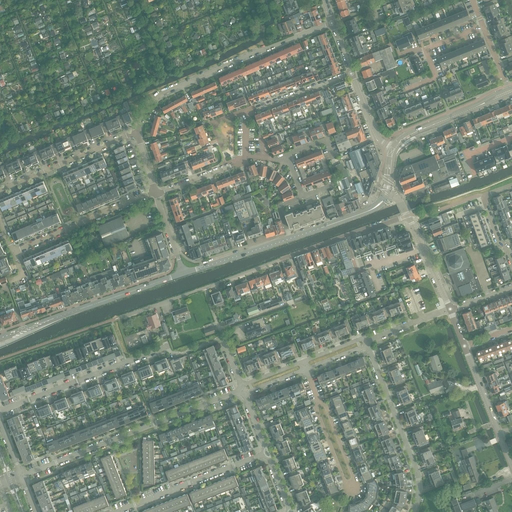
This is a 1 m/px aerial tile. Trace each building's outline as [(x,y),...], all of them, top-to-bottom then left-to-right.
[(285,0),(287,4),(284,5),(286,12),(288,11),(289,13),(294,11),(293,9),(296,8),(294,2),(293,0),(285,0)] [(403,0),(399,0),(395,2),(392,3),(394,9),(395,8),(406,4),(405,1),(404,2),(403,0)] [(498,2),(496,0),(493,0),(485,3),(486,7),(484,7),(485,10),(484,10),(486,13),(498,8),(496,9),(494,4),(498,2)] [(120,3),(122,9),(129,7),(127,1),(120,3)] [(340,12),(350,8),(348,3),(338,7),(340,11),(340,12)] [(406,7),(405,4),(406,4),(395,8),(395,10),(396,14),(397,14),(399,13),(400,15),(407,13),(406,11),(409,9),(408,7),(406,7)] [(316,9),(317,9),(315,6),(302,11),(300,12),(295,14),(295,15),(293,15),(297,23),(299,22),(297,17),(303,14),(304,17),(310,15),(311,17),(318,14),(316,9)] [(350,8),(340,12),(341,17),(350,14),(349,11),(351,10),(351,8),(350,8)] [(498,8),(486,13),(487,16),(488,16),(488,19),(491,18),(492,21),(503,16),(502,13),(500,13),(498,8)] [(470,19),(467,10),(461,12),(465,21),(470,19)] [(465,21),(461,12),(456,14),(460,23),(465,21)] [(318,14),(311,17),(312,18),(307,20),(304,21),(305,24),(307,24),(308,23),(320,19),(318,14)] [(460,23),(456,14),(451,16),(455,25),(460,23)] [(282,23),(278,25),(281,32),(285,31),(287,35),(293,33),(290,26),(294,25),(296,24),(297,23),(293,15),(285,19),(286,21),(282,23)] [(455,25),(451,16),(446,18),(450,27),(455,25)] [(492,28),(492,29),(493,32),(506,27),(504,21),(505,21),(504,17),(492,22),(494,25),(491,26),(492,28)] [(355,18),(346,22),(348,28),(357,25),(355,18)] [(450,27),(446,18),(441,20),(445,29),(450,27)] [(445,29),(441,20),(436,22),(440,31),(445,29)] [(440,31),(436,22),(431,24),(435,33),(440,31)] [(435,33),(431,24),(426,26),(430,35),(435,33)] [(348,28),(350,34),(359,31),(357,25),(348,28)] [(384,26),(374,29),(377,36),(386,33),(384,26)] [(430,35),(426,26),(421,28),(425,37),(430,35)] [(506,27),(493,32),(494,35),(495,35),(496,37),(498,36),(499,39),(511,35),(509,31),(508,32),(506,27)] [(425,37),(421,28),(416,30),(419,39),(425,37)] [(403,38),(395,41),(399,49),(403,48),(407,47),(407,46),(411,45),(410,43),(415,41),(411,32),(402,36),(403,38)] [(313,37),(315,42),(328,38),(326,33),(313,37)] [(511,39),(511,38),(511,36),(500,40),(501,44),(499,44),(500,47),(499,47),(500,50),(511,45),(511,42),(511,40),(511,39)] [(351,42),(352,47),(361,43),(366,42),(364,37),(351,42)] [(322,45),(329,43),(328,38),(315,42),(316,44),(318,43),(319,46),(321,45),(322,45)] [(487,48),(484,39),(478,41),(482,50),(487,48)] [(482,50),(478,41),(473,43),(477,52),(482,50)] [(299,43),(294,45),(297,52),(302,50),(299,43)] [(322,47),(317,48),(319,52),(331,47),(329,43),(322,45),(322,47)] [(477,52),(473,43),(468,45),(472,54),(477,52)] [(138,47),(141,53),(146,50),(143,44),(138,47)] [(294,45),(289,48),(292,55),(297,52),(294,45)] [(472,54),(468,45),(463,47),(467,56),(472,54)] [(511,45),(500,50),(502,53),(503,55),(505,55),(507,58),(511,55),(511,45)] [(367,46),(354,51),(356,56),(365,53),(364,52),(368,51),(367,46)] [(325,56),(333,53),(331,47),(319,52),(320,56),(325,54),(325,56)] [(390,47),(372,53),(375,62),(383,59),(387,70),(393,68),(397,66),(396,64),(390,47)] [(467,56),(463,47),(458,49),(462,58),(467,56)] [(289,48),(283,50),(286,57),(292,55),(289,48)] [(462,58),(458,49),(453,51),(457,60),(462,58)] [(280,51),(278,52),(281,59),(284,58),(286,57),(283,50),(281,51),(280,51)] [(457,60),(453,51),(448,53),(452,62),(457,60)] [(278,52),(273,55),(276,62),(281,59),(278,52)] [(326,57),(322,59),(323,62),(335,58),(333,53),(325,56),(326,57)] [(365,56),(357,59),(359,65),(360,68),(368,65),(367,64),(375,62),(372,53),(365,56)] [(452,62),(448,53),(443,55),(447,64),(452,62)] [(273,55),(267,57),(270,64),(276,62),(273,55)] [(415,55),(408,58),(410,62),(411,61),(415,73),(423,70),(419,58),(416,59),(416,58),(415,56),(415,55)] [(447,64),(443,55),(438,57),(442,66),(447,64)] [(267,57),(262,59),(265,66),(270,64),(267,57)] [(262,59),(257,62),(260,69),(265,66),(262,59)] [(487,59),(482,61),(487,74),(492,72),(487,59)] [(257,62),(251,64),(254,71),(260,69),(257,62)] [(330,67),(325,69),(326,72),(327,72),(339,67),(337,62),(329,65),(330,67)] [(251,64),(246,66),(249,74),(254,71),(251,64)] [(311,65),(308,66),(309,70),(310,72),(306,73),(309,81),(315,79),(312,72),(313,71),(311,65)] [(246,66),(241,69),(244,76),(246,81),(248,80),(246,75),(249,74),(246,66)] [(364,78),(372,75),(371,72),(373,71),(372,68),(370,69),(370,68),(362,72),(364,78)] [(387,70),(381,72),(383,77),(389,75),(390,79),(396,76),(393,68),(387,70)] [(241,69),(235,71),(238,78),(244,76),(241,69)] [(291,69),(289,70),(292,78),(289,80),(292,87),(297,85),(293,75),(292,71),(291,69)] [(235,71),(230,73),(233,81),(238,78),(235,71)] [(284,76),(282,72),(281,73),(281,75),(283,79),(287,89),(292,87),(289,80),(286,81),(284,75),(284,76)] [(230,73),(225,76),(228,83),(233,81),(230,73)] [(299,73),(293,75),(297,85),(302,83),(299,73)] [(300,75),(303,83),(309,81),(306,73),(300,75)] [(225,76),(219,78),(222,85),(228,83),(225,76)] [(276,85),(273,76),(270,77),(276,93),(282,91),(279,83),(276,85)] [(478,87),(485,85),(489,84),(486,76),(475,80),(478,87)] [(268,87),(271,95),(276,93),(270,77),(268,78),(271,86),(268,87)] [(373,80),(366,83),(369,91),(383,85),(379,77),(373,80)] [(262,80),(265,88),(262,90),(265,97),(270,95),(264,79),(262,80)] [(335,92),(336,92),(337,95),(338,95),(338,96),(340,95),(338,91),(346,88),(344,81),(336,84),(337,88),(334,89),(335,92)] [(254,83),(260,99),(265,97),(262,90),(259,91),(258,86),(258,87),(256,82),(254,83)] [(458,82),(453,84),(454,87),(458,98),(462,96),(461,96),(463,95),(459,85),(458,82)] [(252,84),(255,92),(252,93),(255,101),(260,99),(254,83),(252,84)] [(211,90),(209,85),(203,87),(205,93),(208,91),(211,97),(214,96),(212,93),(211,90)] [(453,85),(448,87),(449,89),(453,99),(454,99),(455,99),(458,98),(454,87),(453,85)] [(244,87),(246,93),(249,100),(250,103),(255,101),(252,93),(250,94),(246,86),(244,87)] [(453,99),(449,89),(443,91),(447,102),(451,101),(451,100),(453,99)] [(322,90),(319,91),(314,93),(318,104),(322,102),(320,99),(321,98),(321,97),(324,96),(322,90)] [(327,90),(323,92),(326,101),(329,100),(328,97),(331,96),(332,96),(331,93),(328,94),(327,90)] [(382,91),(372,95),(375,101),(384,97),(383,94),(384,93),(383,91),(382,91)] [(246,93),(237,96),(238,99),(241,106),(247,103),(246,101),(249,100),(246,93)] [(315,105),(318,104),(314,93),(309,95),(312,102),(313,102),(315,105)] [(337,101),(338,103),(341,102),(342,102),(343,102),(343,101),(350,98),(349,94),(343,96),(341,96),(342,99),(337,101)] [(309,95),(308,95),(303,97),(307,108),(308,108),(307,106),(310,105),(309,103),(312,102),(309,95)] [(443,104),(439,95),(433,97),(437,106),(439,105),(443,104)] [(188,101),(185,96),(179,99),(186,112),(188,111),(185,105),(186,105),(185,102),(188,101)] [(303,106),(304,110),(307,108),(303,97),(298,99),(301,106),(303,106)] [(387,100),(385,100),(384,97),(375,101),(377,107),(386,103),(388,103),(387,100)] [(428,99),(428,97),(428,98),(432,108),(435,107),(435,106),(437,106),(433,97),(428,99)] [(344,106),(345,106),(352,103),(350,98),(343,101),(343,102),(342,102),(341,102),(342,105),(340,106),(341,108),(343,107),(343,108),(344,107),(343,106),(344,106)] [(432,108),(428,98),(422,100),(426,110),(428,109),(428,110),(432,108)] [(186,112),(179,99),(173,102),(177,109),(182,107),(185,113),(186,112)] [(241,106),(238,99),(233,101),(235,108),(241,106)] [(298,99),(297,99),(292,101),(297,113),(301,111),(299,107),(301,106),(298,99)] [(227,103),(229,110),(235,108),(233,101),(227,103)] [(292,110),(293,114),(297,113),(292,101),(288,103),(290,110),(292,110)] [(177,109),(173,102),(168,105),(175,118),(176,117),(174,113),(175,113),(174,111),(177,109)] [(222,102),(214,105),(214,106),(217,115),(223,112),(222,109),(224,108),(222,102)] [(415,104),(415,103),(419,113),(422,112),(424,111),(421,102),(415,104)] [(292,116),(287,103),(282,105),(286,116),(289,115),(289,117),(292,116)] [(419,113),(415,103),(409,105),(413,115),(415,114),(415,115),(419,113)] [(377,110),(379,115),(388,111),(387,108),(391,106),(390,104),(377,110)] [(170,113),(173,119),(175,118),(168,105),(162,108),(164,113),(167,112),(168,114),(170,113)] [(214,105),(208,107),(208,108),(209,110),(212,117),(217,115),(214,106),(214,105)] [(286,116),(282,105),(276,107),(281,119),(282,119),(282,118),(281,114),(284,113),(285,116),(286,116)] [(413,115),(409,105),(404,107),(408,118),(412,116),(413,115)] [(506,106),(500,108),(504,117),(505,119),(510,116),(509,114),(506,106)] [(208,107),(202,110),(203,112),(206,119),(212,117),(209,110),(208,108),(208,107)] [(271,109),(274,117),(277,116),(280,123),(282,123),(281,119),(276,107),(271,109)] [(500,108),(495,110),(498,119),(504,117),(500,108)] [(273,117),(270,109),(265,111),(270,123),(272,122),(271,121),(274,120),(273,117)] [(344,119),(346,119),(357,115),(355,110),(349,112),(347,113),(348,116),(347,116),(346,117),(346,116),(344,117),(344,119)] [(489,113),(493,121),(494,124),(499,122),(498,119),(495,110),(489,113)] [(265,111),(260,113),(264,123),(265,125),(270,123),(265,111)] [(387,114),(389,113),(388,111),(379,115),(381,120),(388,117),(387,114)] [(132,122),(128,112),(119,115),(123,124),(126,123),(126,124),(132,122)] [(264,123),(260,113),(255,115),(259,127),(261,127),(262,126),(261,124),(264,123)] [(488,126),(490,125),(489,122),(493,121),(489,113),(484,115),(487,123),(488,126)] [(121,125),(123,124),(119,115),(111,119),(116,129),(121,127),(121,125)] [(161,117),(156,115),(154,122),(159,123),(162,124),(165,125),(166,122),(163,121),(163,120),(160,120),(161,117)] [(357,115),(346,119),(348,124),(350,123),(351,122),(351,123),(359,120),(357,115)] [(385,120),(386,122),(386,123),(387,124),(388,126),(389,126),(389,128),(392,127),(391,125),(392,125),(395,124),(394,120),(396,119),(396,117),(395,115),(392,116),(393,117),(385,120)] [(484,115),(479,117),(478,117),(481,125),(482,125),(487,123),(484,115)] [(472,119),(476,128),(481,125),(478,117),(472,119)] [(110,131),(116,129),(111,119),(103,122),(107,131),(109,130),(110,131)] [(471,130),(476,142),(480,140),(474,127),(472,127),(469,121),(468,121),(466,121),(466,122),(463,123),(464,126),(459,128),(462,135),(467,134),(466,132),(471,130)] [(104,133),(107,131),(103,122),(95,126),(99,136),(105,134),(104,133)] [(327,124),(326,123),(323,124),(325,130),(328,129),(330,133),(329,133),(330,133),(336,131),(335,131),(332,122),(327,124)] [(325,130),(323,124),(315,127),(318,137),(324,135),(322,131),(325,130)] [(202,125),(194,128),(196,134),(204,131),(202,125)] [(93,139),(99,136),(95,126),(86,129),(90,139),(93,137),(93,139)] [(356,143),(359,142),(366,139),(363,131),(361,126),(334,136),(340,151),(351,147),(349,140),(353,138),(353,139),(354,139),(356,143)] [(451,128),(449,129),(452,137),(454,142),(457,140),(459,139),(461,143),(464,142),(460,132),(457,133),(454,127),(453,126),(451,127),(451,128)] [(313,139),(313,140),(318,137),(315,127),(306,130),(308,136),(311,135),(313,139)] [(83,143),(88,141),(88,140),(90,139),(86,129),(78,133),(83,143)] [(449,129),(443,131),(446,139),(449,138),(451,143),(454,142),(452,137),(449,129)] [(308,136),(306,130),(298,133),(301,144),(307,142),(307,141),(306,138),(308,136)] [(198,139),(207,136),(204,131),(196,134),(198,139)] [(74,146),(76,145),(77,146),(83,143),(78,133),(70,137),(74,146)] [(301,144),(298,133),(289,137),(292,143),(294,142),(296,145),(296,146),(301,144)] [(268,141),(267,141),(270,147),(280,143),(282,142),(279,135),(277,136),(277,134),(270,136),(272,139),(268,141)] [(438,136),(436,137),(440,149),(442,149),(441,147),(442,146),(441,143),(444,142),(442,135),(441,135),(440,135),(439,136),(438,136)] [(201,145),(209,142),(207,136),(198,139),(201,145)] [(74,146),(70,137),(62,140),(66,150),(72,148),(71,147),(74,146)] [(440,149),(436,137),(433,138),(432,138),(431,139),(430,140),(432,147),(436,146),(437,148),(438,150),(440,149)] [(66,150),(62,140),(53,144),(57,153),(60,152),(60,153),(66,150)] [(156,141),(151,143),(153,150),(159,148),(161,147),(161,145),(160,143),(159,140),(156,141)] [(373,179),(375,179),(379,167),(381,162),(378,156),(376,149),(373,142),(367,145),(361,148),(368,166),(358,169),(359,172),(362,178),(365,177),(367,183),(364,184),(365,188),(369,197),(370,194),(371,191),(373,184),(374,181),(373,179)] [(57,153),(53,144),(45,147),(50,157),(55,155),(55,154),(57,153)] [(275,154),(285,150),(282,144),(272,148),(274,154),(275,154)] [(506,145),(501,148),(506,160),(511,158),(511,157),(511,156),(511,150),(509,151),(506,145)] [(116,154),(116,155),(125,151),(124,146),(114,150),(116,154)] [(211,146),(207,147),(205,148),(206,151),(209,150),(210,154),(208,155),(210,163),(216,161),(213,153),(211,146)] [(44,160),(50,157),(45,147),(37,151),(41,160),(43,159),(44,160)] [(356,170),(358,169),(368,166),(361,148),(349,153),(356,170)] [(497,155),(494,157),(497,163),(500,161),(500,160),(505,158),(506,161),(506,160),(501,148),(495,150),(497,155)] [(38,161),(41,160),(37,151),(30,154),(29,154),(33,165),(39,162),(38,161)] [(116,155),(118,160),(127,156),(125,151),(116,155)] [(321,151),(314,154),(317,161),(320,160),(322,165),(326,164),(321,151)] [(167,155),(166,152),(161,154),(155,156),(157,162),(163,160),(162,157),(167,155)] [(33,165),(29,154),(20,158),(24,167),(27,166),(27,167),(33,165)] [(202,158),(205,165),(206,165),(208,165),(208,164),(210,163),(208,155),(207,154),(202,156),(202,158)] [(303,158),(306,165),(317,161),(314,154),(303,158)] [(448,156),(443,158),(446,166),(449,175),(460,171),(454,154),(452,155),(448,156)] [(416,178),(428,173),(440,168),(437,161),(435,155),(404,167),(401,173),(399,178),(414,172),(416,178)] [(107,167),(103,156),(98,158),(102,167),(105,166),(106,168),(107,167)] [(119,165),(128,161),(127,156),(118,160),(120,165),(119,165)] [(492,156),(487,158),(491,167),(490,167),(491,170),(493,169),(492,167),(492,166),(496,165),(492,156)] [(22,168),(24,167),(20,158),(12,161),(16,172),(22,169),(22,168)] [(97,169),(102,167),(98,158),(93,160),(97,169)] [(205,165),(202,158),(196,160),(199,167),(205,165)] [(301,173),(301,174),(305,172),(302,166),(306,165),(303,158),(296,161),(301,173)] [(440,159),(437,161),(440,168),(446,166),(443,158),(440,159)] [(487,158),(483,159),(486,169),(490,167),(491,167),(487,158)] [(483,159),(478,161),(482,170),(483,170),(486,169),(483,159)] [(92,172),(97,169),(93,160),(88,162),(92,172)] [(192,167),(193,169),(199,167),(196,160),(191,162),(190,160),(187,161),(189,167),(190,168),(192,167)] [(348,167),(350,170),(354,169),(351,160),(346,162),(348,167)] [(11,174),(16,172),(12,161),(4,165),(8,174),(10,173),(11,174)] [(121,170),(130,167),(128,161),(119,165),(121,170)] [(187,161),(178,164),(179,166),(182,174),(182,173),(183,174),(185,173),(185,172),(188,171),(187,168),(189,167),(187,161)] [(478,161),(474,163),(477,172),(481,171),(482,173),(483,173),(484,173),(483,170),(482,170),(478,161)] [(87,174),(92,172),(88,162),(83,165),(87,174)] [(247,172),(249,178),(258,175),(254,164),(249,167),(250,171),(247,172)] [(259,175),(259,176),(265,177),(267,166),(261,165),(261,166),(259,166),(256,167),(255,165),(255,164),(254,164),(258,175),(259,175)] [(322,165),(324,171),(321,173),(324,180),(331,177),(326,164),(322,165)] [(83,165),(78,167),(82,176),(87,174),(83,165)] [(182,174),(179,166),(173,169),(175,176),(182,174)] [(267,167),(267,166),(265,177),(267,177),(266,178),(272,181),(276,171),(271,168),(271,169),(267,168),(267,167)] [(82,176),(78,167),(73,169),(77,178),(82,176)] [(122,176),(131,172),(130,167),(121,170),(123,175),(122,176)] [(166,171),(169,178),(175,176),(173,169),(169,170),(169,168),(166,169),(166,171)] [(73,169),(68,171),(72,180),(73,183),(78,180),(77,178),(73,169)] [(345,169),(338,171),(345,189),(347,194),(349,200),(350,200),(355,211),(357,210),(362,208),(360,204),(358,198),(357,199),(355,200),(353,195),(357,193),(354,184),(348,170),(345,169)] [(63,173),(67,182),(72,180),(68,171),(63,173)] [(166,171),(163,172),(163,171),(160,172),(163,181),(166,180),(166,181),(169,179),(169,178),(166,171)] [(276,171),(277,171),(276,171),(272,181),(274,182),(273,183),(277,186),(284,178),(280,174),(279,174),(279,175),(276,173),(276,171)] [(124,181),(133,177),(131,172),(122,176),(124,180),(124,181)] [(245,179),(246,178),(243,172),(238,174),(241,183),(242,183),(241,183),(246,181),(245,179)] [(306,186),(306,187),(313,184),(310,177),(307,178),(305,172),(301,174),(306,186)] [(399,178),(401,185),(402,186),(407,184),(407,182),(416,179),(416,178),(414,172),(399,178)] [(324,180),(321,173),(310,177),(313,184),(324,180)] [(232,176),(236,185),(241,183),(238,174),(232,176)] [(230,188),(231,187),(230,185),(233,183),(234,186),(235,189),(237,188),(236,185),(232,176),(227,178),(230,188)] [(421,176),(417,177),(418,180),(414,182),(416,189),(425,186),(421,176)] [(125,186),(135,182),(133,177),(124,181),(126,186),(125,186)] [(227,186),(228,189),(230,188),(227,178),(221,180),(224,187),(227,186)] [(284,179),(285,178),(284,178),(277,186),(279,188),(278,188),(281,193),(290,187),(287,182),(286,182),(283,180),(284,178),(284,179)] [(457,178),(450,180),(453,187),(459,185),(457,178)] [(216,182),(218,189),(224,187),(221,180),(216,182)] [(436,193),(453,187),(450,180),(434,187),(436,193)] [(48,193),(47,191),(43,181),(38,184),(43,195),(48,193)] [(125,186),(128,191),(136,188),(135,182),(125,186)] [(358,194),(364,191),(360,182),(354,184),(357,193),(358,194)] [(407,184),(402,186),(405,194),(416,189),(414,182),(409,183),(407,184)] [(205,185),(206,186),(208,193),(209,195),(215,193),(211,184),(209,185),(209,183),(205,185)] [(38,184),(33,186),(37,195),(38,197),(43,195),(38,184)] [(32,197),(37,195),(33,186),(28,188),(32,197)] [(200,188),(203,195),(208,193),(206,186),(200,188)] [(290,187),(281,193),(282,195),(281,195),(284,201),(293,197),(294,197),(291,191),(289,188),(290,187)] [(27,199),(32,197),(28,188),(23,190),(27,199)] [(120,197),(116,188),(111,190),(115,199),(120,197)] [(203,195),(200,188),(195,190),(198,197),(203,195)] [(18,192),(22,201),(23,204),(28,202),(27,199),(23,190),(18,192)] [(110,201),(115,199),(111,190),(106,192),(110,201)] [(196,201),(195,198),(198,197),(195,190),(189,192),(190,195),(189,196),(192,202),(196,201)] [(17,204),(22,201),(18,192),(13,194),(17,204)] [(105,204),(110,201),(106,192),(101,194),(105,204)] [(18,206),(17,204),(13,194),(9,196),(12,206),(13,206),(13,208),(18,206)] [(100,206),(105,204),(101,194),(96,196),(100,206)] [(350,200),(349,200),(347,194),(342,196),(348,213),(353,211),(353,212),(355,211),(350,200)] [(503,201),(501,195),(493,198),(496,204),(503,201)] [(9,196),(4,199),(8,208),(12,206),(9,196)] [(96,208),(100,206),(96,196),(92,199),(96,208)] [(169,200),(171,205),(178,203),(181,202),(179,196),(169,200)] [(348,213),(342,196),(339,197),(341,203),(336,204),(335,202),(334,202),(335,205),(336,210),(339,217),(348,213)] [(91,210),(96,208),(92,199),(87,201),(91,210)] [(250,218),(243,200),(234,203),(240,222),(250,218)] [(503,201),(496,204),(498,209),(505,207),(507,206),(505,200),(503,201)] [(86,212),(91,210),(87,201),(82,203),(86,212)] [(178,203),(171,205),(173,211),(180,208),(178,203),(181,202),(178,203)] [(82,203),(76,205),(80,214),(86,212),(82,203)] [(325,218),(325,217),(326,217),(325,217),(321,204),(316,206),(317,208),(314,209),(314,207),(309,208),(310,210),(308,211),(307,209),(303,211),(303,213),(301,214),(300,212),(296,214),(297,215),(294,216),(293,212),(285,215),(290,228),(294,226),(295,229),(301,226),(302,226),(308,224),(309,223),(314,221),(316,221),(321,219),(322,218),(323,219),(324,219),(325,219),(325,218)] [(234,211),(231,205),(225,207),(227,214),(234,211)] [(337,212),(336,211),(335,207),(326,210),(328,213),(327,214),(330,220),(339,217),(337,212)] [(505,207),(498,209),(500,215),(507,212),(505,207)] [(278,211),(273,213),(275,222),(276,224),(279,234),(285,232),(284,230),(278,211)] [(447,212),(442,214),(446,224),(451,222),(448,215),(447,212)] [(478,212),(469,215),(471,220),(480,217),(478,212)] [(509,218),(507,212),(500,215),(502,221),(509,218)] [(61,223),(57,213),(52,216),(56,225),(61,223)] [(183,216),(185,216),(184,213),(182,214),(175,216),(177,222),(184,219),(183,216)] [(97,224),(106,244),(129,235),(123,221),(126,220),(124,216),(121,217),(120,214),(97,224)] [(56,225),(52,216),(47,218),(51,227),(56,225)] [(261,222),(258,216),(253,217),(255,221),(254,221),(256,227),(251,228),(252,230),(247,232),(250,238),(265,233),(261,222)] [(36,220),(37,222),(41,231),(46,229),(42,220),(41,217),(36,220)] [(46,229),(51,227),(47,218),(42,220),(46,229)] [(229,247),(236,245),(234,237),(233,234),(231,230),(227,218),(223,220),(224,223),(227,234),(225,235),(229,247)] [(269,225),(267,226),(271,236),(275,235),(279,234),(276,224),(274,225),(272,218),(268,219),(269,221),(267,221),(269,225)] [(511,224),(509,218),(502,221),(504,226),(511,224)] [(432,230),(440,226),(442,226),(440,219),(438,220),(431,223),(429,223),(430,226),(431,229),(432,229),(432,230)] [(36,233),(41,231),(37,222),(32,224),(36,233)] [(187,223),(178,226),(180,233),(189,230),(194,228),(193,227),(189,228),(187,223)] [(442,234),(444,237),(457,233),(461,231),(458,223),(444,228),(444,227),(441,228),(440,226),(432,230),(431,231),(432,233),(433,233),(434,236),(440,234),(440,235),(442,234)] [(31,236),(36,233),(32,224),(27,226),(31,236)] [(26,238),(31,236),(27,226),(22,228),(26,238)] [(389,227),(383,229),(387,241),(387,240),(387,239),(392,237),(392,236),(391,233),(389,228),(389,227)] [(21,240),(26,238),(22,228),(17,231),(21,240)] [(383,229),(378,231),(382,242),(387,241),(383,229)] [(189,230),(180,233),(183,239),(191,236),(189,230)] [(12,233),(16,242),(21,240),(17,231),(12,233)] [(378,231),(372,233),(376,244),(382,242),(378,231)] [(244,233),(240,235),(239,232),(236,233),(233,234),(234,237),(237,243),(246,240),(244,233)] [(400,242),(401,241),(410,238),(408,232),(398,236),(400,242)] [(149,237),(157,259),(133,267),(137,279),(138,279),(143,277),(142,276),(144,275),(145,276),(150,275),(149,273),(151,273),(152,274),(159,272),(158,270),(161,269),(161,271),(164,270),(167,269),(169,268),(169,265),(171,264),(170,264),(171,264),(169,258),(168,258),(167,258),(167,255),(169,254),(166,247),(165,247),(164,246),(166,245),(164,240),(162,240),(162,239),(163,238),(162,233),(149,237)] [(372,233),(367,235),(371,246),(376,244),(372,233)] [(461,244),(457,233),(444,237),(437,240),(441,251),(461,244)] [(219,236),(224,249),(228,248),(225,237),(224,234),(220,236),(219,236)] [(362,236),(361,236),(365,248),(366,247),(365,246),(370,244),(371,246),(367,235),(362,236)] [(183,239),(185,246),(188,244),(193,243),(191,236),(183,239)] [(361,236),(356,238),(360,249),(365,248),(361,236)] [(208,240),(212,253),(216,252),(212,241),(212,238),(208,240)] [(356,238),(350,240),(354,250),(360,248),(360,249),(356,238)] [(410,238),(401,241),(403,246),(412,243),(410,238)] [(488,239),(479,242),(481,247),(490,244),(488,239)] [(64,242),(63,242),(68,251),(73,249),(69,240),(64,242)] [(212,253),(208,240),(204,241),(204,242),(208,254),(212,253)] [(347,240),(344,240),(336,243),(340,254),(343,261),(353,258),(347,240)] [(63,242),(59,244),(63,254),(68,251),(63,242)] [(192,260),(196,259),(202,257),(199,246),(201,246),(200,245),(199,242),(189,245),(190,249),(189,249),(192,260)] [(208,254),(204,242),(200,243),(204,256),(208,254)] [(331,245),(330,245),(333,255),(334,254),(334,256),(340,254),(336,243),(331,245)] [(412,243),(403,246),(405,252),(414,249),(412,243)] [(54,246),(53,246),(58,256),(63,254),(59,244),(54,246)] [(319,249),(322,258),(327,256),(329,262),(331,261),(332,263),(336,261),(334,257),(333,255),(330,245),(324,247),(319,249)] [(49,249),(53,258),(58,256),(53,246),(49,249)] [(122,254),(121,252),(120,247),(119,247),(120,248),(114,250),(116,256),(122,254)] [(455,286),(456,288),(455,288),(456,291),(459,297),(472,292),(476,291),(478,290),(482,289),(477,276),(474,277),(464,248),(446,254),(444,258),(450,275),(451,274),(455,286)] [(44,251),(44,250),(49,262),(54,260),(53,258),(49,249),(44,251)] [(312,251),(316,262),(322,261),(318,249),(312,251)] [(39,253),(43,264),(44,264),(49,262),(44,250),(43,250),(44,251),(39,253)] [(313,265),(314,264),(310,252),(304,254),(307,264),(308,267),(309,270),(315,269),(313,265)] [(34,255),(38,266),(43,264),(39,253),(34,255)] [(7,257),(5,258),(4,255),(0,257),(0,267),(9,263),(7,257)] [(34,255),(29,257),(33,266),(34,268),(38,266),(34,255)] [(294,257),(295,258),(298,268),(304,266),(304,265),(304,264),(302,264),(299,256),(294,257)] [(491,262),(496,261),(497,264),(504,262),(506,261),(505,259),(504,260),(502,256),(498,257),(495,259),(492,260),(491,260),(491,262)] [(24,259),(28,268),(33,266),(29,257),(24,259)] [(344,262),(346,268),(353,266),(351,260),(344,262)] [(507,264),(506,265),(504,262),(497,264),(493,266),(493,268),(498,266),(499,269),(495,271),(508,266),(507,264)] [(10,270),(12,269),(9,263),(0,267),(0,271),(1,273),(0,273),(0,274),(1,277),(12,273),(10,270)] [(131,281),(137,279),(133,267),(132,264),(128,266),(129,269),(127,270),(131,281)] [(406,270),(408,270),(409,273),(418,270),(416,266),(415,266),(414,264),(405,268),(406,270)] [(292,265),(288,267),(287,266),(285,267),(285,268),(286,273),(284,274),(286,280),(297,276),(295,273),(294,270),(293,270),(292,265)] [(501,275),(494,278),(510,272),(509,270),(508,270),(506,267),(508,266),(495,271),(495,273),(500,272),(501,275)] [(345,269),(341,271),(343,276),(355,272),(354,267),(346,270),(345,269)] [(125,283),(131,281),(127,270),(127,268),(124,268),(125,269),(121,271),(125,283)] [(113,287),(119,285),(114,269),(108,271),(113,287)] [(276,271),(275,271),(279,282),(283,280),(283,279),(284,278),(281,269),(278,270),(277,270),(276,270),(276,271)] [(117,270),(115,271),(119,285),(125,283),(121,271),(118,273),(117,270)] [(367,270),(357,274),(358,278),(368,275),(367,270)] [(419,274),(418,270),(409,273),(410,277),(409,277),(410,280),(415,278),(416,281),(421,279),(420,276),(419,276),(418,274),(419,274)] [(108,271),(102,273),(103,278),(107,289),(113,287),(108,271)] [(279,282),(275,271),(274,271),(272,272),(269,273),(274,285),(279,283),(279,282)] [(508,273),(510,272),(494,278),(496,283),(499,282),(498,279),(502,277),(503,281),(511,277),(511,276),(511,275),(510,276),(508,273)] [(102,273),(96,275),(98,283),(101,291),(107,289),(103,278),(102,273)] [(261,276),(266,288),(272,286),(267,274),(265,275),(264,275),(262,275),(262,276),(261,276)] [(96,275),(90,277),(92,282),(91,282),(95,293),(98,292),(101,291),(98,283),(96,275)] [(360,283),(370,279),(368,275),(358,278),(357,279),(359,283),(360,283)] [(255,278),(255,279),(258,288),(264,286),(260,276),(258,278),(257,277),(256,278),(255,278)] [(252,280),(249,281),(252,290),(258,288),(255,279),(254,279),(253,279),(252,279),(252,280)] [(300,287),(301,290),(305,289),(302,281),(301,279),(297,280),(299,287),(300,287)] [(95,293),(91,282),(86,284),(89,295),(95,293)] [(242,283),(241,284),(245,294),(249,293),(248,291),(250,291),(247,282),(244,283),(244,282),(242,283)] [(83,297),(89,295),(86,284),(82,285),(79,286),(83,297)] [(236,286),(237,290),(239,296),(240,296),(245,294),(241,284),(240,284),(239,284),(238,285),(236,286)] [(68,290),(67,290),(71,302),(77,299),(73,288),(72,286),(68,287),(69,290),(68,290)] [(83,297),(79,286),(73,288),(77,299),(83,297)] [(239,296),(237,290),(233,291),(232,287),(225,289),(228,297),(231,296),(232,298),(235,297),(236,300),(235,300),(235,301),(241,299),(240,298),(240,296),(239,296)] [(363,292),(362,292),(364,297),(365,297),(371,294),(372,297),(376,296),(375,293),(373,288),(363,292)] [(64,289),(65,291),(61,292),(61,293),(63,297),(65,304),(71,302),(67,290),(68,290),(67,289),(64,289)] [(215,303),(216,303),(217,306),(223,303),(222,301),(223,301),(220,291),(219,292),(219,291),(214,293),(212,294),(215,303)] [(293,299),(291,292),(284,294),(286,301),(293,299)] [(53,294),(53,296),(57,306),(62,304),(59,295),(57,296),(56,293),(53,294)] [(40,294),(34,296),(36,301),(40,312),(46,310),(42,299),(40,294)] [(48,298),(48,297),(47,297),(51,308),(57,306),(53,296),(48,298)] [(51,308),(47,297),(42,299),(46,310),(51,308)] [(273,301),(270,297),(269,298),(273,307),(279,304),(277,299),(273,301)] [(269,298),(270,300),(264,302),(267,309),(273,307),(269,298)] [(505,298),(501,300),(503,307),(506,306),(507,309),(509,308),(505,298)] [(192,306),(187,308),(188,311),(193,309),(194,313),(195,313),(201,310),(202,310),(198,299),(193,301),(191,302),(190,302),(191,303),(192,306)] [(504,309),(503,307),(501,300),(496,301),(500,311),(504,309)] [(23,301),(18,302),(20,310),(23,318),(24,318),(25,318),(26,317),(29,316),(26,308),(23,301)] [(36,301),(31,303),(32,306),(34,314),(40,312),(36,301)] [(402,301),(399,302),(394,304),(397,313),(400,312),(403,311),(406,310),(402,301)] [(498,312),(500,311),(496,301),(492,303),(494,310),(497,309),(498,312)] [(395,314),(397,313),(394,304),(388,306),(385,307),(389,316),(392,315),(395,314)] [(490,322),(488,323),(489,326),(489,325),(491,331),(497,329),(496,325),(494,322),(495,322),(494,321),(492,315),(488,304),(483,306),(486,315),(488,319),(490,322)] [(176,315),(173,316),(175,323),(179,322),(177,318),(184,316),(186,320),(191,318),(188,311),(187,308),(187,306),(183,308),(182,308),(174,311),(176,315)] [(259,312),(257,306),(250,308),(253,314),(259,312)] [(383,308),(377,310),(381,320),(383,318),(383,319),(386,318),(386,317),(389,316),(385,307),(383,308)] [(10,323),(17,320),(13,309),(6,311),(7,314),(10,323)] [(371,313),(369,314),(372,323),(375,322),(378,321),(381,320),(377,310),(371,313)] [(465,319),(473,316),(471,311),(463,314),(463,316),(463,317),(464,319),(465,319)] [(10,323),(7,314),(0,316),(3,325),(10,323)] [(160,325),(156,314),(147,317),(149,323),(147,324),(149,329),(151,328),(151,329),(160,325)] [(366,315),(360,317),(364,326),(367,325),(369,324),(372,323),(369,314),(366,315)] [(467,324),(467,325),(475,322),(473,316),(465,319),(466,322),(465,322),(466,325),(467,324)] [(358,328),(361,327),(364,326),(360,317),(356,319),(355,318),(355,317),(354,317),(353,317),(352,317),(350,317),(355,329),(358,328)] [(253,325),(245,328),(248,335),(253,334),(254,336),(257,335),(259,334),(260,334),(262,333),(263,333),(261,327),(265,326),(262,318),(252,321),(253,325)] [(344,322),(344,323),(339,325),(343,334),(346,333),(349,332),(352,331),(347,319),(345,320),(344,320),(344,321),(344,322)] [(475,322),(467,325),(468,327),(467,328),(468,331),(469,330),(469,331),(476,328),(477,329),(481,327),(479,321),(475,322)] [(164,332),(160,333),(162,337),(169,334),(169,333),(165,323),(162,324),(164,332)] [(334,327),(331,329),(335,338),(337,336),(337,337),(340,336),(340,335),(343,334),(339,325),(334,327)] [(328,330),(328,329),(323,332),(326,341),(329,340),(332,339),(335,338),(331,329),(328,330)] [(203,330),(184,337),(186,343),(205,336),(203,330)] [(316,332),(314,333),(315,335),(314,335),(318,344),(321,343),(323,342),(326,341),(323,332),(317,334),(316,332)] [(115,340),(113,334),(108,336),(111,345),(112,348),(119,345),(116,339),(115,340)] [(315,345),(318,344),(314,335),(312,336),(311,336),(306,338),(309,347),(312,346),(315,345)] [(101,337),(105,347),(111,345),(108,336),(102,339),(101,337)] [(96,339),(99,348),(104,346),(105,348),(105,347),(101,337),(96,339)] [(309,347),(306,338),(300,340),(300,341),(299,338),(296,339),(301,351),(304,350),(307,349),(309,347)] [(96,339),(90,341),(93,350),(95,354),(100,352),(99,348),(96,339)] [(90,341),(85,343),(88,352),(93,350),(90,341)] [(502,352),(508,349),(505,342),(499,344),(502,352)] [(294,343),(291,344),(285,346),(289,356),(291,354),(291,355),(294,354),(294,353),(297,352),(294,343)] [(381,353),(380,354),(382,357),(392,353),(390,348),(391,348),(390,344),(381,347),(382,351),(380,351),(381,353)] [(496,354),(502,352),(499,344),(494,346),(496,354)] [(79,347),(83,356),(89,354),(88,352),(85,345),(79,347)] [(213,345),(203,349),(205,355),(215,351),(213,345)] [(279,349),(277,350),(280,359),(283,358),(286,357),(289,356),(285,346),(279,349)] [(494,346),(488,348),(491,356),(496,354),(494,346)] [(77,356),(77,358),(83,356),(79,347),(74,350),(77,356)] [(71,359),(77,356),(74,350),(73,348),(68,350),(71,359)] [(485,358),(491,356),(488,348),(482,350),(485,358)] [(62,352),(65,361),(71,359),(68,350),(62,352)] [(274,351),(268,353),(272,362),(275,361),(278,360),(277,360),(280,359),(277,350),(274,351)] [(476,352),(479,360),(485,358),(482,350),(476,352)] [(207,360),(217,356),(215,351),(205,355),(207,360)] [(267,351),(259,354),(260,356),(263,365),(266,364),(266,365),(269,363),(272,362),(268,353),(267,351)] [(56,354),(60,363),(65,361),(62,352),(56,354)] [(395,358),(394,358),(392,353),(382,357),(383,360),(384,360),(385,362),(386,362),(388,365),(397,361),(395,358)] [(56,354),(51,356),(54,365),(60,363),(56,354)] [(263,365),(260,356),(259,354),(251,357),(251,359),(255,369),(258,368),(261,367),(261,366),(263,365)] [(442,369),(437,354),(429,357),(431,362),(434,372),(442,369)] [(51,356),(45,359),(48,366),(53,364),(54,365),(51,356)] [(184,356),(174,360),(174,359),(171,360),(175,371),(183,368),(182,363),(182,362),(183,361),(183,360),(183,359),(183,358),(183,357),(184,357),(184,356)] [(209,366),(219,362),(217,356),(207,360),(209,366)] [(167,359),(166,358),(160,360),(164,370),(170,368),(171,372),(175,370),(175,371),(171,360),(170,358),(167,359)] [(361,369),(366,367),(363,358),(358,360),(361,369)] [(45,359),(40,361),(42,368),(48,366),(45,359)] [(250,371),(252,370),(255,369),(251,359),(246,362),(243,363),(246,372),(249,371),(250,371)] [(155,362),(156,364),(153,365),(155,371),(158,370),(159,372),(164,370),(160,360),(155,362)] [(356,371),(361,369),(358,360),(353,362),(356,371)] [(40,361),(34,363),(37,370),(42,368),(40,361)] [(211,371),(221,367),(219,362),(209,366),(211,371)] [(356,371),(353,362),(348,364),(351,373),(356,371)] [(34,363),(28,365),(31,372),(37,370),(34,363)] [(150,366),(149,364),(144,367),(148,377),(153,374),(152,372),(155,371),(153,365),(150,366)] [(351,373),(348,364),(343,366),(346,375),(351,373)] [(388,372),(389,374),(388,374),(390,378),(400,374),(398,368),(399,368),(398,364),(389,368),(390,371),(388,372)] [(23,367),(26,376),(27,379),(28,379),(33,377),(31,372),(28,365),(23,367)] [(346,375),(343,366),(338,368),(341,377),(346,375)] [(23,367),(17,369),(19,374),(21,378),(26,376),(23,367)] [(138,369),(139,370),(136,372),(138,378),(141,377),(142,379),(148,377),(144,367),(138,369)] [(213,376),(223,372),(221,367),(211,371),(213,376)] [(17,368),(11,370),(14,377),(19,374),(17,369),(17,368)] [(341,377),(338,368),(333,370),(336,379),(341,377)] [(11,370),(5,372),(7,375),(8,379),(14,377),(11,370)] [(333,370),(328,372),(332,384),(337,382),(336,379),(333,370)] [(133,373),(133,371),(127,373),(131,383),(137,381),(136,379),(138,378),(136,372),(133,373)] [(226,378),(223,372),(213,376),(215,382),(226,378)] [(328,372),(323,374),(327,385),(332,384),(328,372)] [(124,383),(125,385),(131,383),(127,373),(121,375),(122,377),(119,378),(122,384),(124,383)] [(493,373),(486,376),(488,382),(495,379),(498,378),(495,373),(493,373)] [(0,374),(0,395),(2,400),(10,397),(8,393),(6,387),(5,385),(5,383),(2,377),(1,374),(0,374)] [(322,388),(327,385),(323,374),(317,376),(322,388)] [(403,378),(402,379),(400,374),(390,378),(391,381),(392,381),(393,383),(394,382),(396,385),(405,382),(403,378)] [(116,377),(110,380),(114,390),(115,391),(123,388),(122,384),(119,378),(116,379),(116,377)] [(218,387),(228,383),(226,378),(215,382),(218,387)] [(488,382),(490,388),(497,385),(500,384),(498,378),(495,379),(488,382)] [(105,384),(102,385),(105,391),(107,396),(110,395),(109,392),(114,390),(110,380),(105,382),(105,384)] [(431,394),(444,389),(441,380),(428,385),(431,394)] [(198,382),(192,384),(193,387),(197,395),(202,393),(198,382)] [(306,391),(302,382),(297,384),(301,395),(301,394),(306,392),(306,391)] [(362,397),(364,396),(374,393),(371,387),(370,387),(368,383),(358,387),(362,397)] [(100,386),(99,384),(93,386),(97,396),(103,394),(102,392),(105,391),(102,385),(100,386)] [(297,384),(292,386),(296,397),(301,395),(297,384)] [(396,392),(397,394),(396,395),(398,398),(408,394),(406,389),(407,389),(406,385),(397,388),(398,392),(396,392)] [(490,388),(492,393),(500,391),(497,385),(490,388)] [(88,388),(88,390),(86,391),(88,397),(91,396),(92,398),(97,396),(93,386),(88,388)] [(296,397),(292,386),(287,388),(290,397),(291,399),(296,397)] [(188,388),(187,387),(182,389),(186,399),(191,397),(188,388)] [(197,395),(193,387),(188,389),(188,388),(191,397),(197,395)] [(290,397),(287,388),(282,390),(285,399),(290,397)] [(177,391),(178,393),(181,401),(186,399),(182,389),(177,391)] [(281,403),(286,401),(285,399),(282,390),(277,392),(280,401),(281,403)] [(82,391),(77,393),(81,403),(86,401),(88,404),(90,403),(88,397),(86,391),(83,392),(82,391)] [(280,401),(277,392),(272,394),(276,405),(281,403),(280,401)] [(71,395),(72,397),(69,398),(71,404),(74,403),(75,405),(81,403),(77,393),(71,395)] [(181,401),(178,393),(172,395),(175,403),(181,401)] [(376,398),(374,393),(364,396),(367,405),(370,404),(376,401),(375,399),(376,398)] [(276,405),(272,394),(267,396),(270,405),(271,407),(276,405)] [(333,401),(331,401),(333,406),(343,402),(340,394),(331,397),(333,401)] [(411,399),(410,399),(408,394),(398,398),(399,401),(400,401),(401,403),(402,403),(404,406),(413,402),(411,399)] [(167,397),(166,395),(161,397),(165,408),(170,406),(167,397)] [(175,403),(172,395),(167,397),(170,406),(175,403)] [(267,396),(262,398),(265,406),(266,409),(271,407),(270,405),(267,396)] [(66,399),(65,397),(60,399),(64,409),(69,407),(70,409),(73,408),(71,404),(69,398),(66,399)] [(160,410),(165,408),(161,397),(155,399),(160,410)] [(261,412),(266,409),(265,406),(262,398),(256,400),(260,409),(261,412)] [(54,401),(55,403),(52,404),(55,410),(57,409),(58,412),(64,409),(60,399),(54,401)] [(151,403),(154,412),(160,410),(155,399),(150,401),(151,403)] [(371,407),(368,408),(370,413),(380,409),(378,404),(377,404),(376,401),(370,404),(371,407)] [(498,404),(496,405),(498,411),(506,408),(509,407),(506,401),(502,403),(501,401),(498,403),(498,404)] [(338,414),(347,411),(343,402),(333,406),(335,411),(336,411),(338,414)] [(49,404),(43,406),(47,416),(52,414),(54,418),(57,416),(55,410),(52,404),(49,405),(49,404)] [(143,404),(138,406),(142,417),(147,415),(143,404)] [(236,405),(226,409),(228,415),(238,411),(236,405)] [(405,415),(404,415),(406,419),(416,414),(414,409),(415,409),(414,405),(405,409),(406,412),(404,413),(405,415)] [(38,417),(41,416),(41,418),(47,416),(43,406),(38,408),(38,410),(35,411),(38,417)] [(138,406),(132,408),(136,419),(142,417),(138,406)] [(298,410),(294,412),(297,420),(301,419),(311,415),(309,410),(308,411),(307,407),(298,410)] [(131,421),(136,419),(132,408),(127,410),(131,421)] [(508,410),(507,410),(506,408),(498,411),(500,416),(503,415),(503,417),(506,416),(506,414),(509,413),(508,410)] [(382,415),(380,409),(370,413),(373,422),(382,418),(381,415),(382,415)] [(127,410),(122,412),(126,423),(131,421),(127,410)] [(451,421),(453,428),(454,428),(455,430),(457,429),(457,427),(464,424),(462,417),(461,418),(460,416),(461,416),(459,410),(453,412),(455,418),(455,417),(456,419),(451,421)] [(230,420),(241,416),(238,411),(228,415),(230,420)] [(340,423),(350,419),(347,411),(338,414),(339,418),(338,418),(340,423)] [(122,412),(116,414),(121,425),(126,423),(122,412)] [(416,414),(406,419),(407,422),(408,422),(409,424),(410,423),(412,426),(421,423),(423,422),(422,418),(421,418),(419,413),(416,414)] [(18,416),(9,419),(11,425),(20,421),(23,420),(21,414),(18,416)] [(112,419),(115,427),(121,425),(116,414),(111,416),(112,419)] [(211,415),(206,417),(210,428),(215,426),(214,423),(211,415)] [(312,420),(313,420),(311,415),(301,419),(304,427),(313,424),(312,420)] [(232,425),(243,421),(241,416),(230,420),(232,425)] [(206,417),(201,419),(205,430),(210,428),(206,417)] [(106,418),(100,420),(105,431),(110,429),(107,421),(106,418)] [(382,418),(373,422),(377,430),(387,426),(384,420),(383,421),(382,418)] [(112,419),(107,421),(110,429),(115,427),(112,419)] [(201,419),(196,421),(200,432),(205,430),(201,419)] [(344,431),(353,428),(350,419),(340,423),(342,428),(343,428),(344,431)] [(99,433),(105,431),(100,420),(95,423),(99,433)] [(271,426),(270,427),(272,432),(282,428),(279,420),(270,423),(271,426)] [(13,430),(22,426),(20,421),(11,425),(13,430)] [(194,431),(195,434),(200,432),(196,421),(190,423),(194,431)] [(234,431),(245,427),(243,421),(232,425),(234,431)] [(95,423),(90,425),(91,427),(94,435),(99,433),(95,423)] [(194,431),(190,423),(185,425),(190,436),(189,433),(194,431)] [(313,424),(304,427),(307,436),(318,432),(316,427),(314,427),(313,424)] [(13,430),(15,435),(24,432),(27,430),(25,425),(22,426),(13,430)] [(185,425),(180,427),(185,438),(190,436),(185,425)] [(389,432),(387,426),(377,430),(379,435),(378,436),(379,439),(389,435),(388,432),(389,432)] [(413,435),(412,436),(414,439),(424,435),(422,430),(423,430),(422,426),(413,429),(414,432),(413,433),(413,435)] [(89,437),(94,435),(91,427),(85,429),(89,437)] [(185,438),(180,427),(175,429),(179,437),(180,440),(185,438)] [(237,436),(247,432),(245,427),(234,431),(237,436)] [(282,435),(284,434),(282,428),(272,432),(274,438),(275,437),(276,440),(283,438),(282,435)] [(345,435),(346,440),(357,436),(353,428),(344,431),(346,435),(345,435)] [(83,440),(89,437),(85,429),(80,431),(83,440)] [(174,439),(179,437),(175,429),(170,431),(174,439)] [(83,440),(80,431),(75,433),(78,442),(83,440)] [(174,439),(170,431),(165,433),(169,441),(170,444),(175,442),(174,439)] [(15,435),(18,441),(27,437),(24,432),(15,435)] [(247,432),(237,436),(238,439),(236,440),(236,442),(239,441),(249,437),(247,432)] [(318,437),(319,437),(318,432),(307,436),(311,444),(320,441),(318,437)] [(78,442),(75,433),(69,435),(73,444),(78,442)] [(160,435),(163,443),(169,441),(165,433),(160,435)] [(73,444),(69,435),(64,437),(67,446),(73,444)] [(379,439),(380,442),(381,441),(383,447),(393,443),(391,437),(390,438),(389,435),(379,439)] [(427,440),(426,440),(424,435),(414,439),(415,442),(416,442),(417,444),(418,444),(420,447),(429,443),(427,440)] [(360,444),(357,436),(346,440),(348,445),(350,444),(351,448),(360,444)] [(18,441),(20,446),(29,442),(27,437),(18,441)] [(67,446),(64,437),(59,439),(62,448),(67,446)] [(241,446),(251,442),(249,437),(239,441),(236,442),(238,447),(241,446)] [(288,437),(283,439),(283,438),(276,440),(278,443),(276,443),(279,449),(289,445),(287,441),(289,440),(288,437)] [(54,441),(52,439),(47,441),(48,444),(51,452),(57,450),(53,442),(54,441)] [(53,442),(57,450),(62,448),(59,439),(54,441),(53,442)] [(322,444),(321,444),(320,441),(311,444),(314,453),(324,449),(322,444)] [(20,446),(22,451),(31,448),(29,442),(20,446)] [(251,442),(241,446),(241,447),(239,448),(240,452),(241,452),(243,451),(243,452),(253,448),(251,442)] [(395,448),(393,443),(383,447),(387,455),(385,456),(395,452),(394,449),(395,448)] [(352,451),(351,452),(353,457),(363,453),(360,444),(351,448),(352,451)] [(288,452),(291,451),(289,445),(279,449),(281,455),(282,454),(283,457),(289,455),(288,452)] [(421,456),(422,460),(432,455),(430,450),(431,450),(430,446),(421,450),(422,453),(421,454),(421,456)] [(33,453),(31,448),(22,451),(24,456),(33,453)] [(223,461),(228,459),(224,449),(219,450),(223,461)] [(325,454),(326,454),(324,449),(314,453),(317,461),(326,457),(325,454)] [(219,462),(223,461),(219,450),(215,452),(219,462)] [(33,453),(24,456),(26,462),(35,458),(38,457),(36,452),(33,453)] [(219,462),(215,452),(210,454),(214,464),(219,462)] [(384,456),(385,459),(388,458),(390,464),(400,460),(398,454),(397,454),(395,452),(385,456),(384,456)] [(357,465),(366,461),(363,453),(353,457),(355,462),(356,461),(357,465)] [(464,464),(462,465),(465,472),(469,471),(476,468),(473,460),(474,459),(473,457),(469,458),(467,454),(467,453),(463,455),(463,456),(465,459),(463,460),(464,464)] [(111,454),(101,458),(102,463),(113,459),(111,454)] [(214,464),(210,454),(206,456),(210,466),(214,464)] [(290,457),(290,456),(289,455),(283,457),(284,460),(283,460),(285,466),(295,462),(293,456),(290,457)] [(435,460),(434,461),(432,455),(422,460),(423,463),(424,463),(425,465),(426,464),(428,467),(437,464),(435,460)] [(210,466),(206,456),(201,457),(205,468),(210,466)] [(205,468),(201,457),(197,459),(201,469),(205,468)] [(329,460),(328,461),(326,457),(317,461),(321,469),(331,465),(329,460)] [(113,459),(102,463),(104,466),(104,467),(114,463),(114,462),(113,459)] [(192,461),(196,471),(201,469),(197,459),(192,461)] [(401,466),(402,465),(400,460),(390,464),(392,469),(395,468),(396,471),(402,468),(401,466)] [(196,471),(192,461),(188,463),(192,473),(196,471)] [(358,468),(360,473),(370,469),(366,461),(357,465),(359,468),(358,468)] [(94,470),(90,462),(85,464),(89,475),(96,473),(94,470)] [(295,469),(297,467),(295,462),(285,466),(287,471),(288,471),(290,474),(296,471),(295,469)] [(114,463),(104,467),(106,472),(116,468),(114,463)] [(192,473),(188,463),(183,464),(187,475),(192,473)] [(85,464),(80,466),(84,477),(89,475),(85,464)] [(187,475),(183,464),(179,466),(183,476),(187,475)] [(331,465),(321,469),(324,478),(333,474),(331,471),(333,470),(331,465)] [(79,479),(84,477),(80,466),(75,468),(79,479)] [(183,476),(179,466),(174,468),(178,478),(183,476)] [(260,466),(250,470),(252,476),(262,472),(260,466)] [(429,476),(428,477),(430,480),(440,476),(438,471),(439,470),(438,467),(429,470),(430,473),(428,474),(429,476)] [(75,468),(70,470),(74,481),(79,479),(75,468)] [(116,468),(106,472),(107,474),(108,476),(118,472),(117,470),(116,468)] [(178,478),(174,468),(170,470),(174,480),(178,478)] [(406,478),(404,472),(403,472),(402,468),(396,471),(397,473),(392,474),(392,475),(393,479),(393,480),(395,480),(406,478)] [(480,476),(479,477),(476,468),(469,471),(473,482),(481,479),(480,476)] [(363,478),(364,482),(373,478),(370,469),(360,473),(362,478),(363,478)] [(74,481),(70,470),(65,472),(69,483),(74,481)] [(165,472),(169,482),(174,480),(170,470),(165,472)] [(300,473),(297,474),(296,471),(290,474),(291,476),(290,477),(292,483),(302,479),(300,473)] [(65,472),(60,474),(63,482),(64,485),(69,483),(65,472)] [(118,472),(108,476),(109,481),(120,477),(118,472)] [(251,482),(254,481),(264,477),(262,472),(252,476),(249,477),(251,482)] [(335,477),(334,478),(333,474),(324,478),(327,486),(337,482),(335,477)] [(238,486),(235,476),(234,475),(230,477),(234,487),(238,486)] [(445,484),(443,481),(442,481),(440,476),(430,480),(431,483),(432,483),(433,485),(434,485),(436,488),(445,484)] [(120,477),(109,481),(110,483),(111,485),(121,481),(120,479),(120,477)] [(234,487),(230,477),(225,479),(229,489),(234,487)] [(256,486),(267,482),(264,477),(254,481),(256,486)] [(395,480),(396,486),(399,485),(400,488),(406,488),(406,484),(407,484),(406,478),(395,480)] [(225,491),(229,489),(225,479),(221,481),(225,491)] [(301,485),(304,484),(302,479),(292,483),(294,488),(295,488),(296,490),(302,488),(301,485)] [(367,482),(368,485),(367,485),(367,490),(377,492),(378,486),(375,479),(367,482)] [(44,480),(34,484),(37,489),(46,486),(44,480)] [(121,481),(111,485),(113,490),(123,486),(121,481)] [(220,493),(225,491),(221,481),(216,482),(220,493)] [(220,493),(216,482),(212,484),(216,494),(220,493)] [(258,492),(269,488),(267,482),(256,486),(258,492)] [(337,482),(327,486),(325,487),(328,496),(339,491),(338,488),(339,487),(337,482)] [(216,494),(212,484),(207,486),(211,496),(216,494)] [(48,491),(46,486),(37,489),(39,495),(48,491)] [(123,486),(113,490),(113,491),(115,494),(125,490),(124,487),(123,486)] [(211,496),(207,486),(203,488),(207,498),(211,496)] [(207,498),(203,488),(198,490),(202,500),(207,498)] [(261,497),(271,493),(269,488),(258,492),(261,497)] [(306,490),(303,491),(302,488),(296,490),(297,493),(296,494),(298,499),(308,495),(306,490)] [(395,488),(395,490),(396,491),(395,496),(406,498),(407,492),(406,492),(406,488),(400,488),(395,488)] [(125,490),(115,494),(117,499),(127,495),(125,490)] [(202,500),(198,490),(194,491),(198,502),(202,500)] [(366,495),(367,496),(365,498),(372,504),(376,498),(377,492),(367,490),(366,495)] [(50,497),(48,491),(39,495),(41,500),(50,497)] [(189,493),(193,503),(198,502),(194,491),(189,493)] [(261,497),(258,498),(260,503),(273,498),(271,493),(261,497)] [(191,504),(187,494),(183,496),(187,506),(191,504)] [(104,507),(109,505),(105,495),(100,497),(104,507)] [(313,499),(310,500),(308,495),(298,499),(300,505),(302,504),(303,507),(309,505),(314,503),(313,499)] [(187,506),(183,496),(178,497),(182,508),(187,506)] [(393,501),(392,504),(396,505),(403,507),(403,504),(405,504),(406,498),(395,496),(394,501),(393,501)] [(52,502),(50,497),(41,500),(43,505),(52,502)] [(100,509),(104,507),(100,497),(96,499),(100,509)] [(182,508),(178,497),(174,499),(178,509),(182,508)] [(260,503),(262,509),(265,508),(275,504),(273,498),(260,503)] [(363,500),(362,500),(358,502),(361,511),(367,510),(372,504),(365,498),(363,500)] [(461,504),(460,502),(458,502),(457,498),(456,498),(457,499),(456,499),(456,498),(451,500),(451,501),(452,500),(453,504),(453,506),(454,506),(455,510),(455,511),(467,511),(473,510),(472,507),(476,506),(474,500),(461,505),(461,504)] [(493,498),(485,501),(489,511),(497,511),(496,506),(497,506),(493,498)] [(95,511),(100,509),(96,499),(91,500),(95,511)] [(178,509),(174,499),(169,501),(173,511),(178,509)] [(90,511),(91,511),(95,511),(91,500),(87,502),(90,511)] [(171,511),(173,511),(169,501),(165,503),(168,511),(171,511)] [(54,507),(52,502),(43,505),(45,511),(54,507)] [(348,511),(360,511),(361,511),(358,502),(353,504),(352,504),(350,504),(348,511)]
